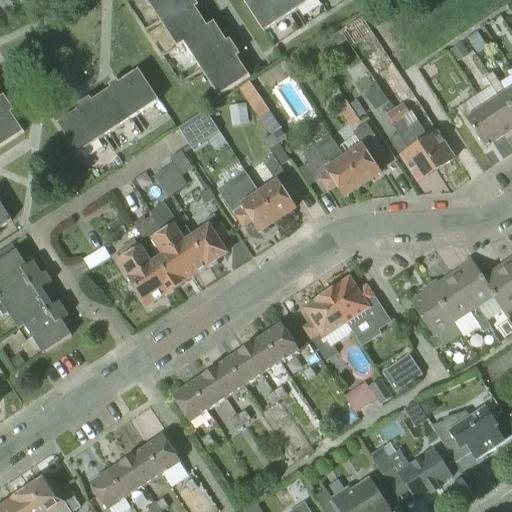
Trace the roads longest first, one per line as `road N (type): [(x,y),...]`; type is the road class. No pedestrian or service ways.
road 1 (residential): [(132,364),(321,243),(348,232),(482,220),(511,205)]
road 2 (residential): [(176,141),(31,233)]
road 3 (residential): [(132,364),(110,323),(72,295),(31,233)]
road 4 (residential): [(0,452),(132,364)]
